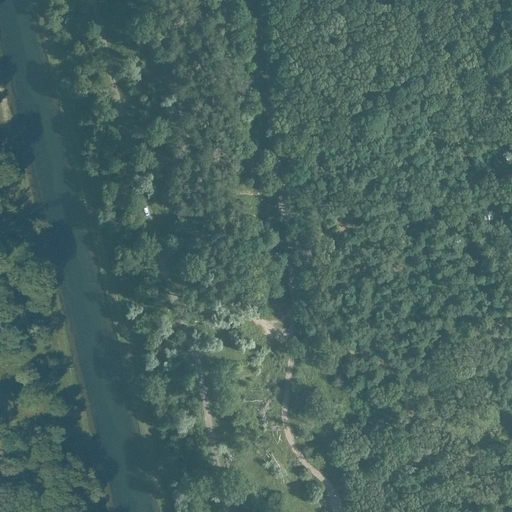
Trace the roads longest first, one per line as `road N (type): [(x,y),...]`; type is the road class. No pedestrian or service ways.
road 1 (track): [(226,511),(189,335),(147,211),(93,0)]
road 2 (unknown): [(281,187),(293,299),(283,422),(337,511)]
road 3 (unknown): [(164,0),(191,176),(205,208),(281,187),(279,172)]
road 4 (track): [(0,383),(20,460),(23,511)]
